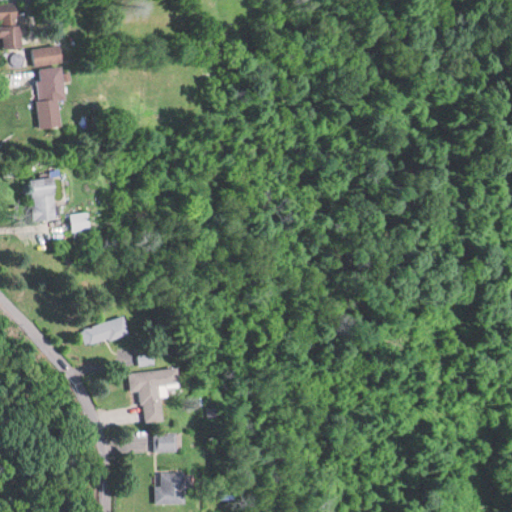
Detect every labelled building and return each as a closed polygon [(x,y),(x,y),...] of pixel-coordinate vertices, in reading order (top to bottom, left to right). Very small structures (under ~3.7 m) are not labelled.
[(2,46),(27,46),(27,9),(2,9),(2,46)] [(71,61),(69,43),(36,47),(38,64),(71,61)] [(71,100),(71,66),(42,66),(42,100),(71,100)] [(63,218),(58,175),(34,178),(40,221),(63,218)] [(93,212),(75,213),(76,228),(94,227),(93,212)] [(126,332),(121,314),(76,328),(81,346),(126,332)] [(136,352),(136,363),(150,363),(149,352),(136,352)] [(125,371),(127,390),(136,389),(139,421),(157,419),(155,395),(162,394),(161,386),(172,385),(171,367),(125,371)] [(148,431),(148,450),(179,450),(179,431),(148,431)] [(181,470),(154,470),(154,484),(150,484),(150,501),(181,501),(181,470)]
